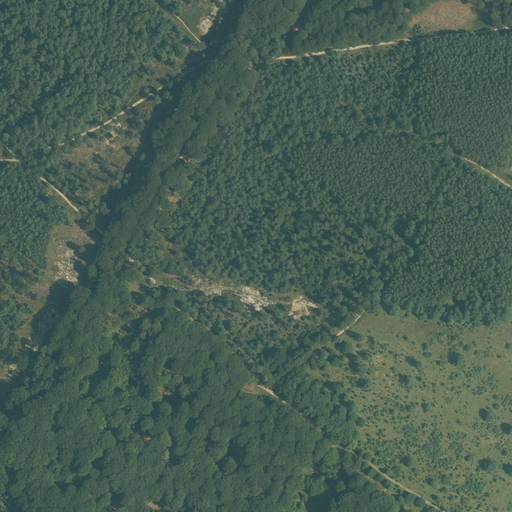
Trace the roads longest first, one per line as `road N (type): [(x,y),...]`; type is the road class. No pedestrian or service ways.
road 1 (track): [(2,441),(242,59)]
road 2 (track): [(0,141),(272,392)]
road 3 (track): [(272,392),(364,308),(457,160),(511,188)]
road 4 (track): [(0,160),(73,139),(201,63),(221,60)]
road 5 (track): [(272,392),(441,511)]
road 6 (track): [(242,59),(421,39)]
